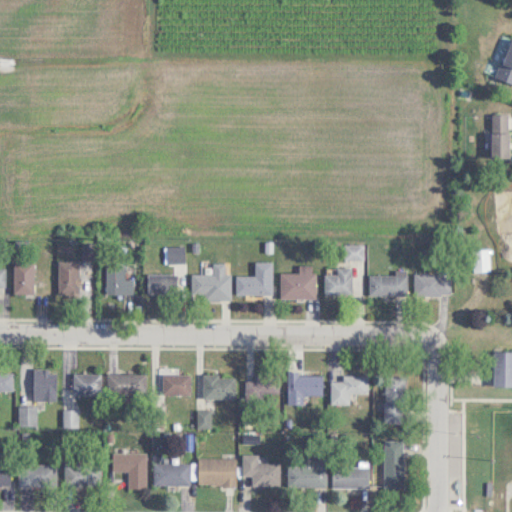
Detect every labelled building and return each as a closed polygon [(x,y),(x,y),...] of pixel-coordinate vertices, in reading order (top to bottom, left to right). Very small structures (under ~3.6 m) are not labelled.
[(511,83),(511,37),(510,37),(495,77),(511,83)] [(488,114),(488,158),(509,158),(509,114),(488,114)] [(166,246),(166,263),(184,263),(184,246),(166,246)] [(487,250),(476,251),(478,271),(489,270),(487,250)] [(57,261),(57,294),(78,294),(78,261),(57,261)] [(271,294),(271,261),(254,261),(254,275),(235,275),(235,294),(271,294)] [(32,262),(13,262),(13,288),(32,288),(32,262)] [(212,273),(191,273),(191,298),(229,298),(229,273),(224,273),(224,262),(212,262),(212,273)] [(314,264),(280,264),(280,297),(314,297),(314,264)] [(133,266),(114,266),(114,288),(133,288),(133,266)] [(323,294),(352,294),(352,267),(336,267),(336,273),(323,273),(323,294)] [(179,273),(147,273),(147,293),(179,293),(179,273)] [(407,273),(369,273),(369,296),(407,296),(407,273)] [(451,295),(451,274),(413,274),(413,295),(451,295)] [(492,386),(511,385),(511,350),(493,351),(492,386)] [(32,399),(56,399),(56,369),(32,369),(32,399)] [(0,390),(1,390),(12,390),(12,372),(0,371),(0,390)] [(304,403),(304,395),(322,395),(322,372),(287,372),(287,403),(304,403)] [(72,393),(101,393),(101,373),(72,373),(72,393)] [(109,373),(109,392),(146,392),(146,373),(109,373)] [(160,394),(190,394),(190,373),(160,373),(160,394)] [(203,397),(235,397),(235,374),(203,374),(203,397)] [(331,380),(331,403),(350,403),(350,393),(368,393),(368,374),(342,374),(342,380),(331,380)] [(405,375),(384,375),(384,422),(405,422),(405,375)] [(245,396),(276,396),(276,376),(245,376),(245,396)] [(403,440),(384,439),(384,486),(403,487),(403,440)] [(146,489),(146,452),(111,452),(111,471),(128,471),(128,489),(146,489)] [(259,462),(259,454),(242,454),(243,485),(280,484),(280,461),(259,462)] [(235,458),(197,458),(197,485),(235,485),(235,458)] [(325,486),(325,459),(288,459),(288,486),(325,486)] [(0,485),(9,486),(9,461),(0,460),(0,485)] [(190,462),(153,462),(153,484),(190,484),(190,462)] [(18,486),(54,486),(54,463),(18,463),(18,486)] [(67,463),(67,484),(100,485),(100,464),(67,463)] [(367,466),(333,466),(333,487),(367,487),(367,466)]
